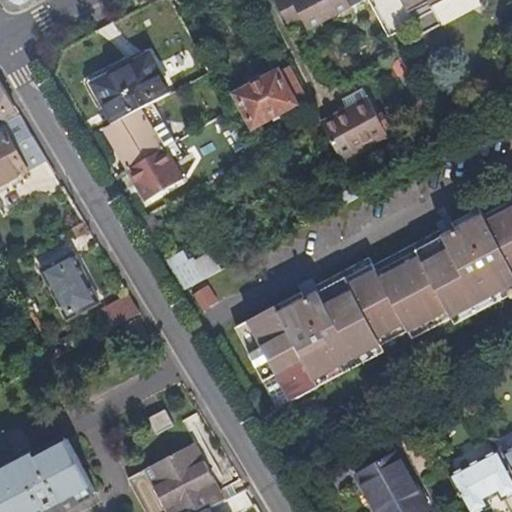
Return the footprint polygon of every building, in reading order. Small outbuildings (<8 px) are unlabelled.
[(283,0),(277,4),(291,30),(305,23),(311,35),(354,11),(348,0),(296,0),(293,2),(292,0),(283,0)] [(367,0),(390,41),(414,27),(421,39),(481,7),(476,0),(367,0)] [(153,105),(170,96),(149,58),(96,87),(107,107),(111,106),(121,123),(141,112),(153,105)] [(254,128),(308,99),(290,67),(237,96),(254,128)] [(16,120),(23,117),(0,79),(0,118),(1,118),(3,121),(14,116),(16,120)] [(349,112),(322,126),(343,164),(389,139),(388,138),(380,121),(364,92),(344,103),(349,112)] [(424,104),(413,110),(421,125),(433,119),(424,104)] [(158,113),(153,105),(141,112),(147,120),(158,113)] [(107,107),(117,126),(121,123),(111,106),(107,107)] [(117,126),(105,132),(130,173),(165,151),(177,144),(158,113),(147,120),(141,112),(121,123),(117,126)] [(29,172),(49,161),(23,117),(16,120),(8,125),(13,133),(0,139),(0,190),(30,174),(29,172)] [(385,119),(380,121),(388,138),(393,135),(385,119)] [(165,151),(130,173),(149,204),(184,182),(165,151)] [(303,298),(237,334),(280,414),(413,343),(417,351),(511,300),(511,197),(456,227),(453,221),(440,228),(443,234),(374,271),(369,262),(317,290),(313,284),(299,291),(303,298)] [(142,222),(156,245),(172,236),(163,222),(159,225),(154,216),(142,222)] [(82,241),(94,235),(88,225),(77,231),(82,241)] [(193,262),(211,250),(204,239),(186,251),(193,262)] [(31,256),(9,268),(15,280),(38,267),(31,256)] [(185,294),(223,274),(214,258),(193,269),(185,256),(168,265),(185,294)] [(43,274),(69,323),(102,306),(76,257),(43,274)] [(205,313),(218,306),(209,290),(196,297),(205,313)] [(111,334),(143,316),(133,299),(101,316),(111,334)] [(140,322),(127,328),(136,345),(149,338),(140,322)] [(159,439),(177,430),(168,414),(149,423),(159,439)] [(0,511),(68,511),(99,496),(70,443),(38,460),(35,456),(19,464),(0,474),(0,511)] [(211,511),(212,511),(228,504),(222,491),(211,471),(198,448),(130,483),(145,511),(211,511)] [(451,480),(468,511),(487,511),(492,510),(489,503),(502,497),(505,503),(511,498),(511,468),(506,457),(503,452),(451,480)] [(418,511),(380,456),(337,485),(354,511),(418,511)]
